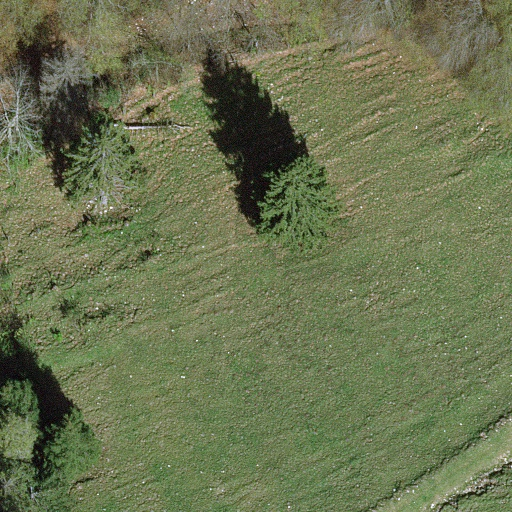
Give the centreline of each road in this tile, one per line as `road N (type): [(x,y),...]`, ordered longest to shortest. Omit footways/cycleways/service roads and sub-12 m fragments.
road 1 (track): [(283,0),(34,56)]
road 2 (track): [(390,511),(511,431)]
